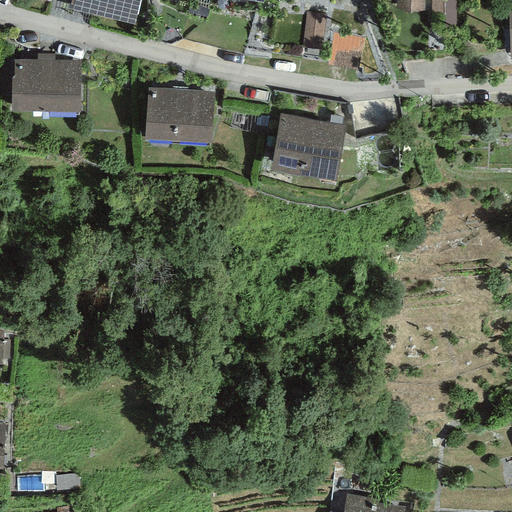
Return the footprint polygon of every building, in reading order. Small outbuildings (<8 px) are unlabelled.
[(70,0),(69,9),(134,25),(140,0),(70,0)] [(426,0),(396,0),(396,11),(427,12),(426,0)] [(455,0),(430,0),(431,26),(456,26),(455,0)] [(334,34),(334,64),(364,64),(364,34),(334,34)] [(38,59),(14,59),(14,77),(11,77),(12,111),(80,111),(79,60),(54,60),(54,55),(38,55),(38,59)] [(148,89),(145,139),(211,143),(214,92),(148,89)] [(346,126),(280,113),(269,170),(336,182),(346,126)] [(346,495),(343,511),(408,511),(409,508),(378,504),(379,500),(346,495)]
